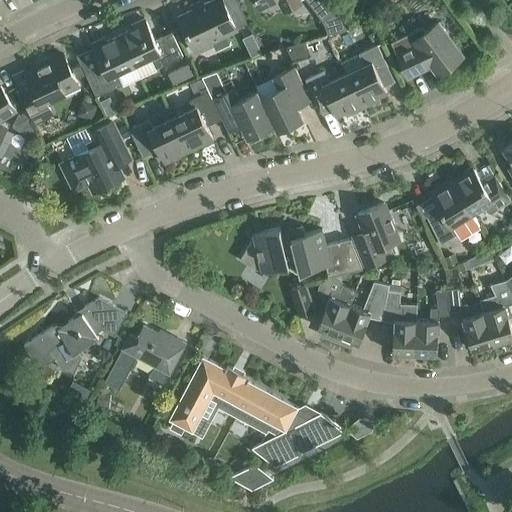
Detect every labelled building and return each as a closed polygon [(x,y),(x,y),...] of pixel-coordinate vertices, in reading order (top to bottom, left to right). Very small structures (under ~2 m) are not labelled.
[(237,28),(229,13),(223,0),(210,0),(179,15),(193,44),(208,37),(209,41),(237,28)] [(349,26),(337,10),(329,0),(307,0),(323,21),(328,33),(349,26)] [(133,27),(120,33),(134,64),(148,58),(151,66),(156,67),(183,54),(172,31),(155,39),(145,17),(131,24),(133,27)] [(419,68),(430,63),(438,74),(463,55),(438,21),(425,31),(422,26),(391,41),(408,76),(420,70),(419,68)] [(121,70),(134,64),(120,33),(107,40),(105,36),(92,42),(99,57),(82,65),(96,96),(123,83),(125,78),(121,70)] [(295,55),(310,51),(308,40),(292,44),(295,55)] [(364,64),(347,72),(363,106),(380,98),(378,95),(387,91),(377,71),(388,66),(377,43),(358,52),(364,64)] [(48,102),(79,87),(63,53),(26,70),(35,89),(24,94),(36,119),(52,111),(48,102)] [(188,62),(178,67),(184,79),(194,74),(188,62)] [(278,87),(261,96),(274,124),(273,124),(276,130),(303,117),(293,96),(306,89),(295,66),(273,76),(278,87)] [(346,114),(363,106),(347,72),(329,81),(324,69),(305,78),(316,100),(327,95),(336,115),(344,111),(346,114)] [(209,90),(219,112),(224,121),(237,115),(247,136),(273,124),(274,124),(261,96),(258,89),(239,98),(234,87),(226,91),(217,70),(202,76),(203,78),(207,86),(209,90)] [(203,78),(191,83),(195,92),(207,86),(203,78)] [(15,107),(12,102),(10,100),(1,86),(0,86),(0,138),(7,125),(0,122),(2,118),(16,109),(15,107)] [(209,118),(219,112),(209,90),(189,99),(193,107),(173,117),(188,149),(213,138),(207,125),(211,123),(209,118)] [(15,97),(10,100),(12,102),(15,107),(19,104),(15,97)] [(188,149),(173,117),(153,127),(149,118),(129,128),(131,133),(132,134),(140,151),(151,145),(153,150),(158,148),(164,161),(188,149)] [(130,158),(127,152),(121,139),(119,134),(116,128),(112,120),(95,128),(98,136),(88,140),(87,145),(88,148),(76,154),(76,155),(62,162),(75,188),(89,181),(93,190),(123,176),(117,164),(130,158)] [(127,123),(116,128),(119,134),(121,139),(132,134),(131,133),(129,128),(127,123)] [(511,142),(503,148),(511,162),(511,164),(508,167),(511,172),(511,142)] [(461,177),(453,182),(472,212),(473,212),(483,205),(487,212),(490,212),(511,200),(498,178),(486,186),(474,168),(472,170),(468,169),(462,173),(461,177)] [(443,212),(429,221),(442,242),(457,233),(460,238),(480,225),(472,212),(453,182),(445,187),(441,186),(435,190),(434,194),(431,195),(440,208),(443,212)] [(399,239),(391,220),(384,202),(357,212),(368,238),(357,243),(366,265),(386,257),(381,246),(399,239)] [(326,264),(328,275),(331,275),(363,268),(350,237),(326,243),(322,228),(305,232),(303,224),(281,230),(280,226),(253,232),(255,240),(251,241),(240,258),(257,268),(261,267),(262,269),(288,263),(289,266),(298,271),(326,264)] [(174,243),(170,251),(175,258),(184,258),(188,250),(183,242),(174,243)] [(454,253),(444,256),(447,265),(457,261),(454,253)] [(477,255),(466,259),(469,267),(470,268),(481,264),(477,255)] [(469,267),(466,259),(458,263),(461,270),(469,267)] [(320,333),(336,339),(350,303),(350,302),(355,288),(342,283),(343,280),(342,280),(341,279),(340,278),(338,276),(335,275),(334,275),(331,275),(328,275),(326,276),(324,276),(323,277),(320,280),(319,282),(318,285),(317,288),(318,290),(318,292),(319,295),(320,296),(321,297),(323,300),(327,302),(324,307),(317,326),(323,328),(320,333)] [(511,327),(508,316),(511,314),(511,290),(505,278),(490,283),(495,293),(479,298),(483,310),(493,342),(511,336),(511,327)] [(359,342),(369,316),(382,319),(388,289),(389,284),(374,280),(363,308),(350,303),(336,339),(349,345),(351,339),(359,342)] [(307,282),(290,288),(299,314),(316,309),(307,282)] [(472,349),(493,342),(483,310),(470,314),(467,302),(461,304),(459,287),(447,288),(449,314),(459,313),(472,349)] [(430,319),(416,319),(415,352),(437,353),(439,315),(449,314),(447,288),(435,289),(437,307),(430,306),(430,319)] [(400,291),(388,289),(382,319),(394,321),(392,351),(415,352),(416,319),(415,319),(416,303),(400,302),(400,291)] [(81,354),(78,350),(98,337),(95,332),(102,328),(115,334),(127,311),(99,296),(84,306),(83,311),(82,312),(76,311),(75,316),(61,325),(56,324),(24,344),(35,362),(44,364),(55,357),(62,368),(74,370),(81,354)] [(153,365),(148,376),(162,383),(185,342),(170,334),(168,337),(144,324),(137,337),(129,333),(104,381),(119,389),(131,367),(136,356),(153,365)] [(16,351),(8,363),(19,369),(26,357),(16,351)] [(203,355),(169,418),(173,420),(169,427),(182,433),(185,427),(192,431),(198,434),(208,416),(202,413),(209,401),(210,397),(267,428),(260,441),(251,446),(274,465),(343,430),(320,411),(315,414),(312,415),(300,410),(299,406),(258,385),(247,379),(249,376),(243,373),(232,367),(227,365),(225,367),(203,355)] [(73,380),(65,394),(73,398),(84,404),(92,390),(81,384),(73,380)] [(110,393),(98,392),(96,405),(109,406),(110,393)] [(255,462),(228,476),(252,488),(273,477),(255,462)]
